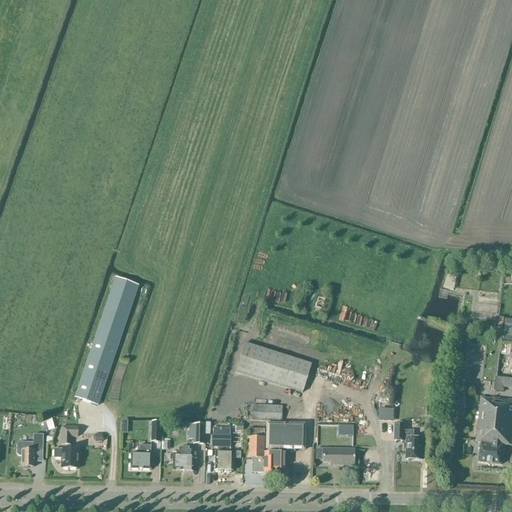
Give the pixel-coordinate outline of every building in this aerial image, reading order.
[(74,399),(97,406),(138,287),(115,279),(74,399)] [(245,344),(236,372),(302,393),(311,365),(245,344)] [(511,375),(499,375),(499,389),(509,389),(509,385),(511,385),(511,375)] [(457,425),(468,425),(469,398),(458,398),(457,425)] [(480,449),(479,463),(501,466),(503,446),(511,447),(511,401),(481,398),(475,448),(480,449)] [(280,423),(281,407),(250,406),(250,422),(280,423)] [(393,411),(380,410),(380,420),(392,421),(393,411)] [(395,423),(394,423),(394,435),(393,442),(405,443),(405,445),(407,445),(406,460),(421,461),(422,448),(423,448),(423,440),(414,439),(414,431),(405,431),(406,424),(395,423)] [(193,443),(204,444),(204,426),(193,425),(193,443)] [(304,451),(304,425),(266,425),(265,451),(304,451)] [(160,427),(151,426),(150,443),(159,443),(160,427)] [(62,427),(61,445),(71,445),(71,437),(77,438),(77,428),(62,427)] [(247,459),(252,460),(263,460),(263,474),(275,474),(283,474),(283,457),(275,457),(275,459),(270,459),(270,452),(264,452),(264,430),(247,430),(247,459)] [(33,436),(32,444),(19,444),(17,446),(17,455),(19,457),(21,457),(21,468),(33,468),(34,452),(42,452),(43,436),(33,436)] [(230,436),(212,436),(212,448),(217,448),(217,452),(215,452),(214,471),(216,472),(217,473),(220,473),(221,472),(224,472),(226,473),(228,473),(230,472),(232,472),(232,452),(229,452),(230,436)] [(130,454),(130,470),(150,471),(150,455),(150,446),(142,446),(142,455),(130,454)] [(173,455),(172,472),(180,472),(192,473),(193,456),(192,456),(192,448),(178,448),(178,451),(173,451),(173,455)] [(62,450),(53,450),(53,459),(61,460),(61,469),(77,470),(77,450),(62,450)] [(322,463),(336,464),(336,466),(353,467),(354,451),(315,450),(315,460),(320,461),(321,459),(323,459),(322,463)] [(255,474),(263,474),(263,460),(252,460),(252,469),(256,469),(255,474)]
